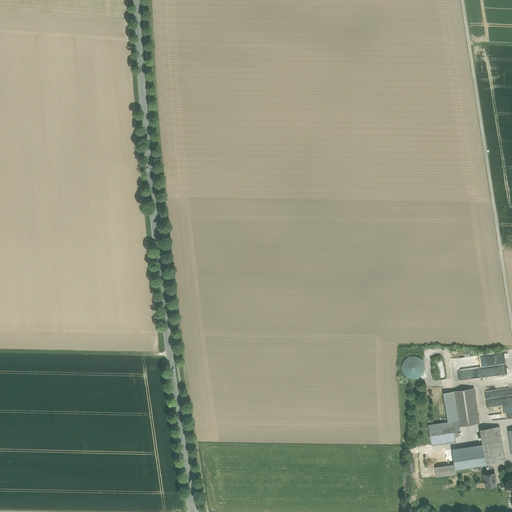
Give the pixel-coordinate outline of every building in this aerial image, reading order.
[(494,375),(493,364),(503,363),(502,354),(490,355),(490,359),(491,359),(492,363),(485,363),(485,369),(486,369),(486,376),(494,375)] [(421,378),(424,357),(404,355),(402,376),(421,378)] [(474,388),(454,391),(458,420),(459,425),(479,423),(474,388)] [(453,421),(458,420),(454,391),(444,393),(448,422),(453,421)] [(429,430),(454,427),(453,421),(448,422),(428,424),(429,430)] [(486,464),(491,463),(505,460),(500,426),(480,429),(483,445),(485,462),(486,464)] [(431,440),(456,436),(454,427),(429,430),(431,440)] [(456,441),(456,436),(431,440),(431,445),(456,441)] [(485,462),(483,445),(453,449),(455,467),(485,462)] [(436,471),(436,477),(457,474),(456,472),(456,468),(436,471)] [(487,474),(484,474),(486,487),(496,485),(495,473),(492,473),(487,474)]
